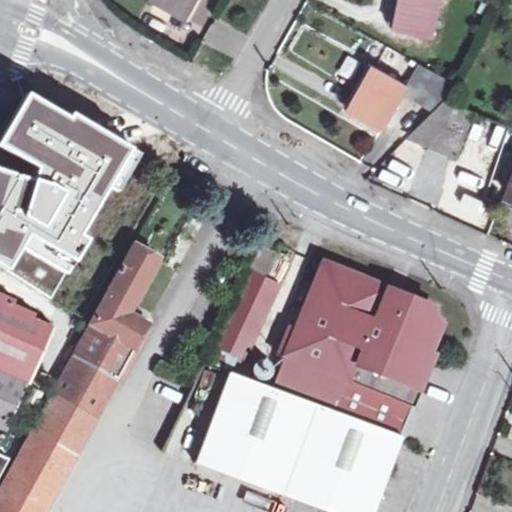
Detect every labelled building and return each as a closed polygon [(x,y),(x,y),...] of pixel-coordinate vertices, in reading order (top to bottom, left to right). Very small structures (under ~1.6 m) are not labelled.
[(153,0),(185,17),(194,0),(153,0)] [(402,0),(397,28),(434,36),(441,0),(402,0)] [(403,91),(433,110),(443,100),(452,83),(417,64),(406,85),(371,67),(347,111),(381,131),(403,91)] [(128,145),(26,94),(0,140),(0,144),(43,166),(35,181),(10,241),(66,274),(105,192),(128,145)] [(472,111),(443,100),(433,110),(407,139),(455,157),(472,111)] [(10,241),(35,181),(0,165),(0,260),(1,261),(10,241)] [(46,511),(153,322),(132,311),(162,255),(139,243),(0,492),(0,511),(46,511)] [(262,245),(252,266),(268,273),(277,252),(262,245)] [(292,327),(282,350),(292,354),(349,378),(337,410),(404,435),(436,352),(426,348),(428,343),(430,344),(439,322),(423,316),(430,301),(405,292),(403,295),(388,289),(389,285),(327,260),(299,330),(292,327)] [(210,363),(232,371),(241,355),(249,358),(283,286),(255,273),(210,363)] [(405,292),(389,285),(388,289),(403,295),(405,292)] [(34,384),(60,326),(38,316),(39,313),(17,302),(19,298),(0,289),(0,425),(9,430),(31,383),(34,384)] [(292,354),(278,388),(337,410),(349,378),(292,354)] [(337,410),(278,388),(232,371),(197,462),(330,511),(376,511),(406,436),(404,435),(337,410)] [(0,480),(12,459),(0,453),(0,480)]
